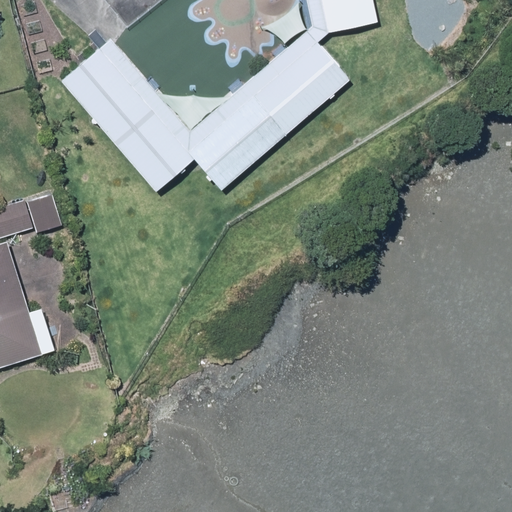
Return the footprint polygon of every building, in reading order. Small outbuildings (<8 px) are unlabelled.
[(393,34),(386,0),(325,0),(335,46),(393,34)] [(365,94),(320,40),(201,139),(246,193),(365,94)] [(110,43),(62,83),(163,204),(212,164),(110,43)] [(48,195),(26,202),(36,234),(58,227),(48,195)] [(0,204),(0,237),(28,231),(21,200),(0,204)] [(3,243),(0,244),(0,362),(39,350),(3,243)]
